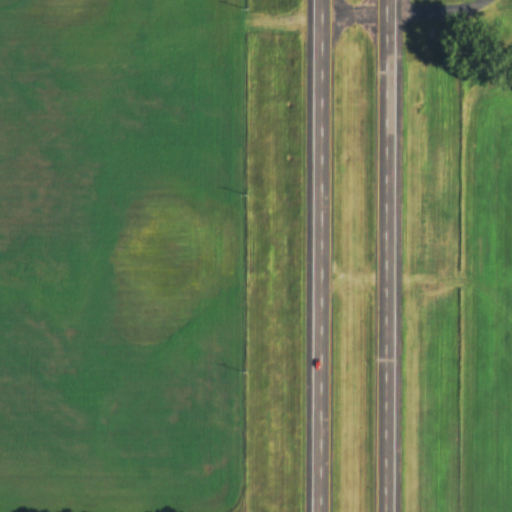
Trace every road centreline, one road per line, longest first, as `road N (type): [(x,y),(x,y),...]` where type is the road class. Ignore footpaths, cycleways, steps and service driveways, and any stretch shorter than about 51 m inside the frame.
road 1 (primary): [(326,0),(323,511)]
road 2 (primary): [(391,511),(392,0)]
road 3 (residential): [(324,273),(467,278),(511,302)]
road 4 (residential): [(326,10),(462,9),(485,0)]
